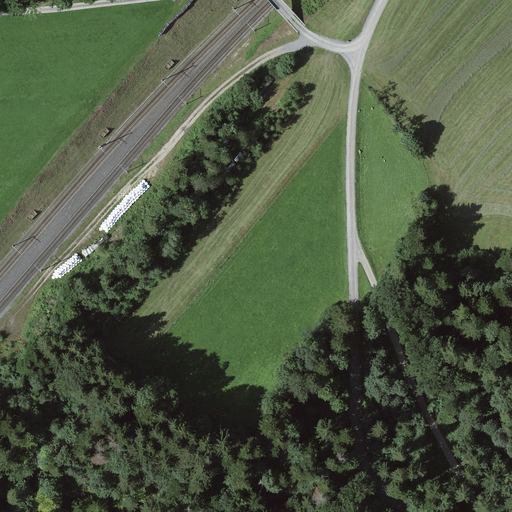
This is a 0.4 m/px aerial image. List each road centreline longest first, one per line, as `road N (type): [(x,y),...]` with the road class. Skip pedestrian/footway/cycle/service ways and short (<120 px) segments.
road 1 (unclassified): [(410,511),(372,477),(356,430),(352,106),(360,47),(382,0)]
road 2 (track): [(11,328),(49,272),(224,87),(258,61),(314,39)]
road 3 (track): [(353,245),(425,408),(482,511)]
road 4 (track): [(133,0),(0,10)]
